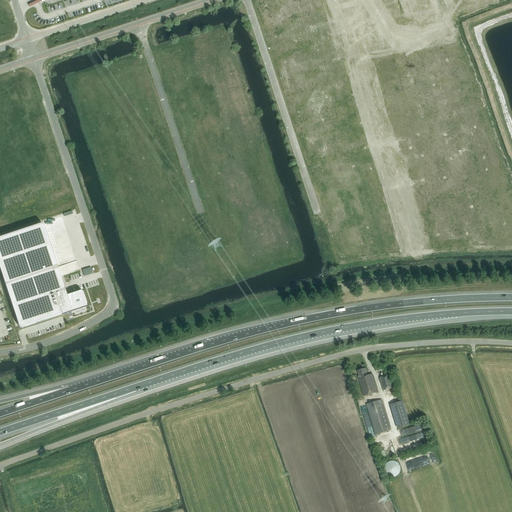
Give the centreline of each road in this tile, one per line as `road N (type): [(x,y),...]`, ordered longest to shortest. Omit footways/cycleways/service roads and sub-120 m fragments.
road 1 (tertiary): [(0,466),(335,356),(439,342),(511,343)]
road 2 (motorway): [(511,297),(306,319),(70,390)]
road 3 (unclassified): [(32,55),(113,305),(54,340),(0,352)]
road 4 (motorway): [(135,387),(330,330),(511,311)]
road 5 (unclassified): [(245,0),(315,207)]
road 6 (unclassified): [(137,23),(200,209)]
road 7 (motorway): [(0,445),(135,387)]
road 8 (motorway): [(0,432),(135,387)]
road 9 (unclassified): [(149,0),(28,39)]
